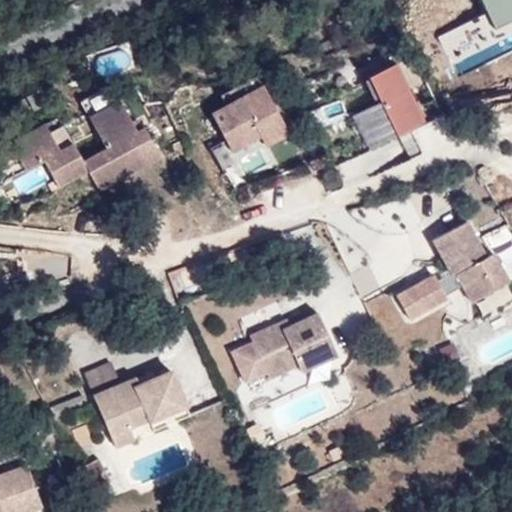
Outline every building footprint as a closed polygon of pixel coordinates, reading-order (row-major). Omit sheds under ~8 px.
[(425,123),(394,63),(368,76),(398,136),(409,130),(420,153),(456,135),(443,113),(425,123)] [(289,133),(262,84),(211,113),(232,151),(260,135),(265,145),(289,133)] [(99,189),(160,156),(144,126),(137,130),(120,100),(90,117),(107,148),(84,161),(88,170),(99,189)] [(88,170),(84,161),(73,142),(60,150),(45,123),(10,142),(26,168),(43,158),(59,185),(88,170)] [(343,185),(389,162),(381,145),(335,168),(343,185)] [(16,190),(44,185),(41,169),(13,174),(16,190)] [(509,281),(494,252),(487,256),(467,221),(433,239),(451,272),(437,280),(434,274),(397,295),(410,318),(447,297),(445,294),(462,285),(472,302),(509,281)] [(337,355),(318,312),(289,326),(282,329),(279,322),(250,335),(253,341),(233,349),(246,380),(266,371),(269,377),(298,364),(301,370),(337,355)] [(289,326),(286,318),(279,322),(282,329),(289,326)] [(443,367),(458,361),(452,343),(437,348),(443,367)] [(93,395),(120,383),(111,362),(84,374),(93,395)] [(186,405),(171,370),(139,384),(136,377),(120,383),(93,395),(111,435),(130,427),(149,419),(150,420),(186,405)] [(88,404),(85,396),(74,400),(77,409),(88,404)] [(54,418),(77,409),(74,400),(51,409),(54,418)] [(134,438),(130,427),(111,435),(115,445),(134,438)] [(112,481),(101,459),(80,470),(90,491),(112,481)] [(0,511),(24,511),(42,505),(26,465),(0,474),(0,511)]
